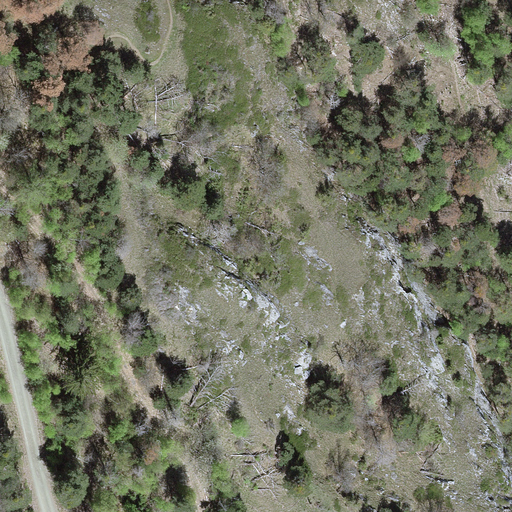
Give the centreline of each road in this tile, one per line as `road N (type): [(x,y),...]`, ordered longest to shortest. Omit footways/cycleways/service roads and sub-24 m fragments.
road 1 (motorway): [(511,402),(80,0)]
road 2 (track): [(198,511),(36,200),(0,148)]
road 3 (motorway): [(0,353),(156,511)]
road 4 (track): [(39,511),(0,366)]
